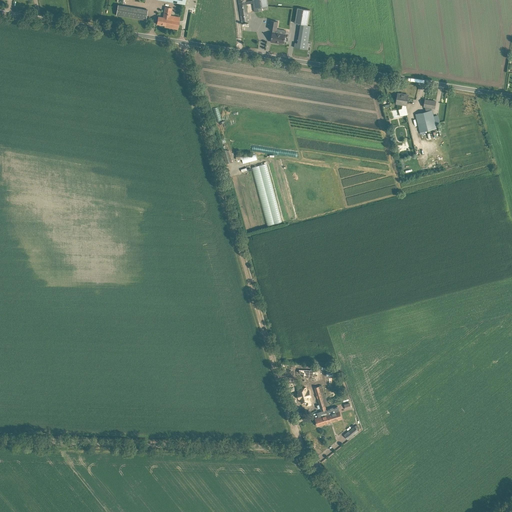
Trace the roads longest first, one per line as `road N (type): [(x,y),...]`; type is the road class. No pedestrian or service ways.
road 1 (unclassified): [(511,96),(0,12)]
road 2 (track): [(184,43),(299,450)]
road 3 (unclassified): [(351,511),(299,450),(0,440)]
